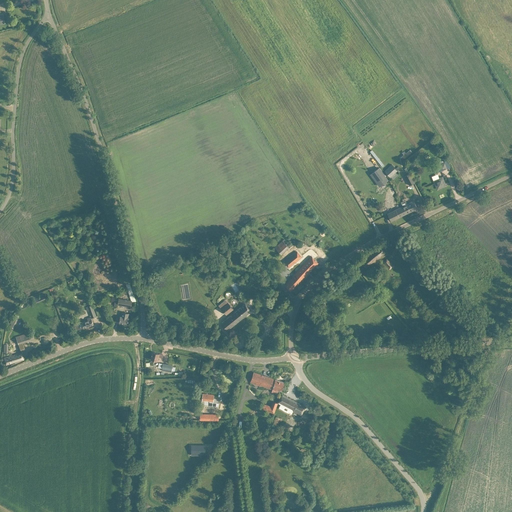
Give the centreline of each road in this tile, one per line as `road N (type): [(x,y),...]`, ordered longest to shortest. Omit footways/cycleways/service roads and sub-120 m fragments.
road 1 (unclassified): [(142,339),(126,233),(48,13)]
road 2 (unclassified): [(294,359),(293,313),(327,272),(369,242),(511,174)]
road 3 (unclassified): [(511,342),(294,359)]
road 4 (unclassified): [(0,211),(11,180),(23,49),(48,13)]
road 5 (unclassified): [(423,511),(416,488),(371,431),(315,389),(294,359)]
road 6 (track): [(422,498),(448,461),(493,343),(511,317)]
road 7 (track): [(136,338),(130,511)]
road 8 (unclassified): [(294,359),(251,361),(142,339)]
road 9 (unclassified): [(0,375),(94,341),(142,339)]
